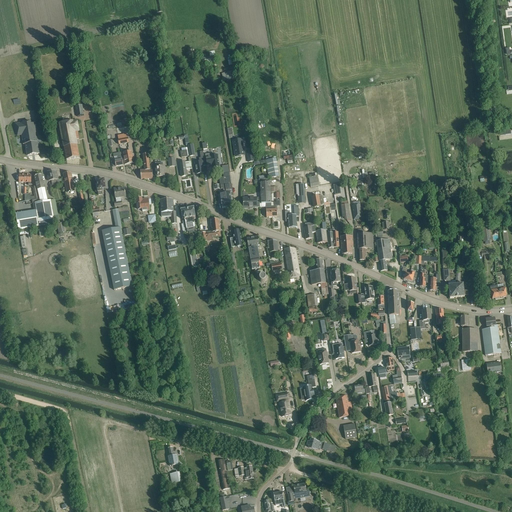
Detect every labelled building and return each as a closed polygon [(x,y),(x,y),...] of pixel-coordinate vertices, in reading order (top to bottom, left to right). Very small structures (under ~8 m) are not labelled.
[(83,106),(76,107),(77,116),(85,115),(83,106)] [(160,116),(148,118),(148,123),(166,120),(165,115),(163,115),(163,111),(159,112),(160,116)] [(80,158),(79,153),(76,140),(79,139),(78,131),(79,131),(77,120),(60,123),(66,160),(80,158)] [(30,122),(16,124),(17,136),(22,135),(23,145),(26,144),(27,156),(39,154),(34,123),(31,124),(30,122)] [(232,161),(240,159),(238,143),(233,144),(233,148),(229,148),(230,156),(231,156),(232,161)] [(183,151),(181,151),(182,158),(188,157),(188,156),(189,156),(188,150),(186,150),(185,149),(183,149),(183,151)] [(135,163),(134,158),(134,157),(133,158),(132,152),(129,152),(129,150),(123,151),(124,159),(123,159),(124,165),(135,163)] [(123,165),(123,160),(122,160),(121,152),(113,154),(113,157),(117,156),(118,159),(115,159),(116,166),(123,165)] [(153,179),(153,174),(153,170),(149,170),(148,154),(144,154),(144,170),(141,170),(141,180),(153,179)] [(213,168),(220,167),(218,155),(212,156),(211,154),(206,155),(207,165),(212,165),(213,168)] [(197,174),(204,173),(203,166),(206,166),(205,157),(199,158),(200,162),(195,163),(197,174)] [(269,178),(279,176),(276,159),(266,161),(269,178)] [(187,176),(186,171),(185,161),(179,162),(182,177),(187,176)] [(163,163),(156,163),(156,167),(156,172),(157,177),(164,176),(164,170),(165,170),(165,168),(165,166),(163,167),(163,163)] [(62,184),(61,179),(58,180),(56,171),(47,172),(49,181),(52,181),(52,185),(62,184)] [(75,191),(72,177),(71,172),(63,174),(64,179),(67,192),(75,191)] [(228,196),(231,196),(233,195),(233,196),(232,184),(231,184),(230,172),(223,173),(224,178),(219,178),(221,189),(223,189),(224,193),(226,192),(227,193),(228,194),(228,196)] [(40,202),(48,201),(42,175),(35,177),(36,181),(40,202)] [(318,177),(309,178),(311,187),(319,185),(318,177)] [(98,189),(97,189),(98,196),(102,195),(101,188),(105,188),(104,180),(103,180),(103,179),(100,179),(100,180),(97,181),(98,189)] [(270,187),(261,188),(261,204),(266,204),(271,203),(270,192),(277,192),(277,187),(270,187)] [(115,207),(120,206),(122,206),(122,202),(121,202),(121,198),(126,197),(124,188),(118,189),(118,188),(114,189),(116,199),(116,203),(114,203),(115,207)] [(224,193),(222,193),(223,194),(220,195),(222,209),(233,207),(231,196),(228,196),(228,194),(227,193),(226,192),(224,193)] [(322,196),(319,196),(319,194),(312,195),(314,207),(324,205),(322,196)] [(149,204),(151,204),(151,200),(148,200),(142,200),(142,199),(141,199),(140,198),(138,198),(137,199),(138,200),(137,200),(137,205),(138,210),(142,209),(143,215),(149,214),(149,211),(149,204)] [(256,198),(250,198),(243,198),(243,200),(243,208),(244,208),(244,209),(247,209),(248,208),(257,208),(256,198)] [(160,200),(161,205),(162,217),(171,216),(172,224),(177,224),(176,216),(176,211),(174,212),(173,199),(160,200)] [(36,210),(16,214),(19,230),(39,226),(55,223),(54,219),(53,216),(52,209),(51,200),(48,201),(40,202),(35,203),(36,210)] [(93,214),(96,213),(100,212),(99,208),(95,209),(94,200),(90,200),(93,214)] [(276,202),(271,203),(271,210),(272,210),(272,217),(278,217),(277,209),(277,206),(280,206),(280,200),(276,200),(276,202)] [(290,210),(285,211),(285,221),(288,221),(289,228),(297,227),(296,216),(299,216),(298,205),(294,205),(294,214),(290,215),(290,210)] [(360,205),(352,206),(354,220),(358,219),(357,214),(361,213),(360,205)] [(194,208),(181,210),(182,215),(183,220),(185,219),(185,221),(183,221),(184,224),(186,224),(186,229),(183,229),(183,233),(187,232),(196,231),(193,218),(195,217),(195,213),(194,208)] [(118,209),(117,210),(113,210),(115,225),(116,225),(116,228),(102,231),(103,236),(114,290),(132,287),(126,257),(120,229),(122,229),(118,209)] [(157,223),(156,215),(148,216),(149,223),(157,223)] [(200,232),(201,237),(203,248),(208,247),(207,241),(217,240),(216,237),(220,237),(220,232),(220,224),(219,219),(211,220),(212,232),(206,233),(206,232),(205,233),(205,232),(200,232)] [(328,243),(328,242),(325,222),(322,223),(323,230),(316,231),(318,243),(328,243)] [(306,239),(313,238),(312,233),(316,232),(314,223),(309,223),(309,224),(306,224),(306,228),(304,228),(306,239)] [(484,242),(491,241),(489,226),(482,227),(484,242)] [(231,248),(243,246),(240,230),(233,231),(234,236),(234,238),(230,238),(231,248)] [(357,230),(358,246),(358,249),(359,249),(359,261),(366,261),(365,249),(374,249),(373,233),(362,234),(362,230),(357,230)] [(341,237),(342,250),(342,255),(353,254),(352,249),(353,249),(353,236),(341,237)] [(258,249),(258,246),(260,245),(258,237),(247,239),(252,269),(252,270),(261,268),(260,268),(259,262),(260,262),(258,249)] [(376,242),(380,267),(381,271),(388,270),(386,260),(392,259),(392,254),(389,240),(376,242)] [(268,249),(269,248),(270,252),(278,252),(277,241),(268,241),(268,249)] [(284,249),(285,254),(290,279),(297,278),(297,277),(300,276),(295,248),(284,249)] [(481,248),(471,248),(472,257),(481,256),(481,251),(481,248)] [(494,250),(481,251),(481,256),(481,258),(482,267),(481,267),(482,269),(487,269),(486,258),(495,257),(495,256),(496,255),(496,251),(494,251),(494,250)] [(415,257),(413,264),(421,265),(421,264),(421,262),(421,257),(415,257)] [(326,283),(322,259),(315,260),(317,270),(310,271),(310,276),(312,285),(321,284),(326,283)] [(331,278),(332,283),(332,286),(337,286),(336,283),(341,282),(339,270),(331,271),(332,278),(331,278)] [(450,275),(449,275),(449,270),(443,271),(444,276),(443,276),(444,280),(447,282),(448,282),(449,285),(449,291),(450,298),(450,299),(457,298),(456,284),(455,280),(450,280),(450,275)] [(414,276),(410,275),(408,282),(412,283),(412,282),(414,283),(415,279),(416,280),(417,276),(417,272),(415,271),(414,275),(415,275),(414,276)] [(425,287),(426,282),(428,283),(429,276),(425,276),(425,271),(421,271),(420,279),(420,287),(425,287)] [(262,283),(263,283),(264,283),(264,282),(265,282),(266,282),(266,281),(267,281),(267,280),(267,279),(267,278),(267,277),(267,276),(267,275),(266,275),(266,274),(265,274),(264,274),(264,273),(263,273),(262,273),(261,273),(261,274),(260,274),(259,275),(259,276),(258,276),(258,277),(258,278),(258,279),(258,280),(259,280),(259,281),(260,282),(261,282),(261,283),(262,283)] [(439,275),(436,275),(436,278),(430,278),(430,282),(430,291),(436,291),(436,283),(439,283),(439,275)] [(348,279),(347,279),(348,284),(344,285),(344,286),(345,291),(349,291),(357,290),(355,278),(352,279),(352,278),(348,278),(348,279)] [(208,282),(196,285),(198,292),(209,290),(208,282)] [(463,283),(456,284),(457,298),(465,297),(464,297),(464,296),(468,295),(468,291),(464,291),(463,283)] [(499,298),(506,297),(505,289),(503,289),(503,286),(498,287),(498,290),(499,298)] [(366,300),(369,300),(374,299),(373,287),(364,288),(365,294),(361,294),(362,303),(366,303),(366,300)] [(490,289),(492,299),(499,298),(498,290),(498,287),(490,289)] [(389,315),(394,315),(400,315),(399,297),(400,297),(400,294),(399,294),(398,291),(388,291),(389,315)] [(318,311),(317,306),(316,294),(307,295),(308,307),(309,307),(309,312),(318,311)] [(436,325),(441,325),(444,325),(443,314),(443,309),(435,310),(436,325)] [(420,328),(410,329),(411,334),(411,341),(416,340),(421,340),(420,329),(426,329),(425,323),(430,323),(432,321),(431,320),(430,310),(422,311),(423,321),(419,321),(420,328)] [(461,317),(461,322),(461,326),(462,326),(462,330),(463,352),(477,352),(477,329),(466,329),(466,326),(468,326),(468,317),(461,317)] [(485,356),(490,355),(501,354),(498,327),(496,327),(495,318),(486,320),(487,327),(488,327),(489,329),(482,330),(485,356)] [(363,333),(364,336),(365,341),(368,340),(369,346),(377,345),(375,334),(372,335),(371,332),(370,331),(363,333)] [(351,335),(344,336),(345,344),(346,349),(351,348),(352,354),(361,352),(360,347),(359,340),(352,342),(351,335)] [(344,358),(344,353),(342,345),(341,344),(334,345),(333,344),(330,344),(332,355),(335,355),(336,360),(344,358)] [(409,347),(397,349),(398,357),(405,356),(406,359),(410,359),(410,356),(410,355),(409,347)] [(329,364),(328,359),(327,352),(326,349),(323,349),(319,350),(318,352),(318,353),(319,360),(320,365),(329,364)] [(386,368),(388,367),(389,371),(394,370),(393,358),(385,359),(386,368)] [(470,360),(461,361),(462,370),(471,370),(470,360)] [(441,367),(442,373),(433,374),(434,382),(440,381),(440,379),(441,378),(441,379),(442,379),(442,378),(445,378),(444,371),(452,370),(451,362),(449,363),(449,361),(445,362),(440,363),(441,367)] [(488,374),(493,374),(502,372),(500,363),(486,364),(488,374)] [(369,375),(370,380),(371,387),(373,386),(374,391),(378,391),(378,393),(377,386),(376,386),(374,375),(369,375)] [(306,401),(314,400),(313,395),(314,395),(314,393),(313,389),(312,389),(312,388),(316,387),(315,382),(309,383),(309,386),(308,387),(308,386),(307,386),(307,387),(304,387),(304,392),(303,392),(304,397),(305,397),(306,401)] [(354,386),(355,391),(355,394),(365,393),(365,389),(363,389),(363,385),(354,386)] [(400,393),(397,393),(393,394),(390,394),(389,387),(382,388),(384,401),(389,400),(394,399),(398,398),(401,398),(400,394),(400,393)] [(280,403),(282,417),(291,415),(290,409),(289,409),(289,408),(290,407),(288,402),(286,402),(286,400),(290,399),(289,393),(279,395),(280,401),(282,401),(282,403),(280,403)] [(340,418),(345,417),(354,416),(351,402),(348,403),(347,396),(336,398),(340,418)] [(391,403),(389,403),(384,404),(387,416),(393,415),(391,403)] [(423,410),(418,411),(419,416),(419,417),(424,416),(425,419),(427,418),(425,410),(423,410)] [(356,438),(354,425),(342,427),(345,440),(356,438)] [(316,441),(317,441),(311,440),(310,442),(308,441),(307,445),(309,445),(309,448),(314,449),(317,450),(319,442),(316,441)] [(180,464),(179,459),(178,455),(174,455),(173,448),(168,449),(171,466),(180,464)] [(217,461),(218,466),(223,490),(230,488),(224,459),(217,461)] [(246,475),(244,476),(245,480),(249,479),(254,479),(252,466),(247,467),(247,468),(245,469),(246,475)] [(235,477),(244,476),(243,468),(238,468),(238,469),(234,469),(235,477)] [(179,472),(175,473),(170,474),(172,484),(182,482),(179,472)] [(305,484),(293,486),(295,498),(300,497),(300,496),(304,495),(305,497),(309,496),(309,494),(309,490),(306,491),(305,484)] [(278,493),(273,494),(276,506),(282,504),(282,508),(285,507),(282,492),(281,491),(278,492),(278,493)] [(229,497),(220,498),(222,511),(229,509),(228,502),(230,501),(229,497)] [(274,511),(273,506),(273,503),(270,504),(269,500),(264,502),(266,511),(271,511),(274,511)]
